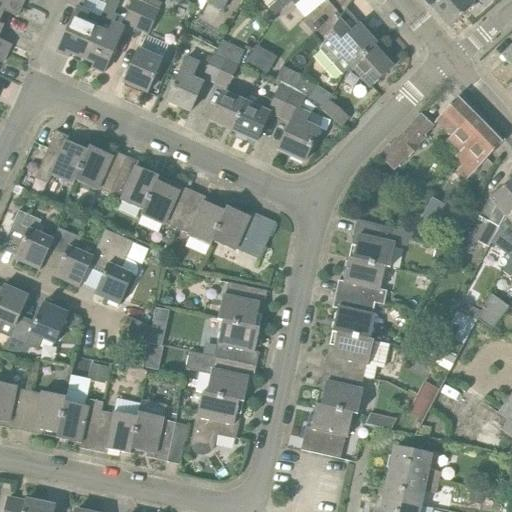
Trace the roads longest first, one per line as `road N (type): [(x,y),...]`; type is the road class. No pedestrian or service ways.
road 1 (residential): [(256,511),(314,200)]
road 2 (residential): [(45,98),(314,200)]
road 3 (residential): [(0,458),(242,511)]
road 4 (residential): [(314,200),(451,59)]
road 5 (residential): [(0,269),(114,318)]
